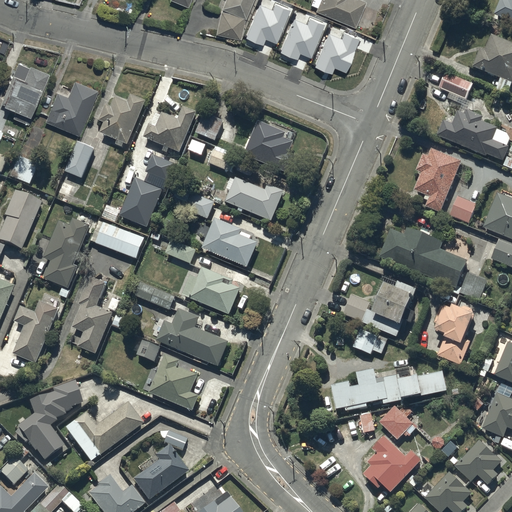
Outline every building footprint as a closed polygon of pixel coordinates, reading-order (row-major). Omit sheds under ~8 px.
[(223,0),(221,7),(245,17),(252,0),(223,0)] [(261,0),(251,26),(264,32),(276,4),(265,0),(261,0)] [(318,0),(315,9),(355,25),(365,0),(318,0)] [(502,0),(495,16),(511,22),(511,0),(509,0),(509,1),(506,0),(502,0)] [(296,44),(292,54),(334,72),(340,58),(327,52),(334,37),(320,31),(323,23),(308,17),(304,25),(296,22),(288,41),(296,44)] [(474,68),(511,84),(511,44),(493,36),(486,52),(481,50),(474,68)] [(28,122),(49,72),(30,63),(29,66),(17,61),(1,101),(16,107),(12,116),(28,122)] [(440,89),(467,101),(474,85),(447,74),(440,89)] [(45,119),(79,133),(98,88),(74,79),(67,95),(57,90),(45,119)] [(101,134),(129,146),(147,102),(132,96),(129,103),(116,98),(112,107),(107,105),(100,122),(105,124),(101,134)] [(145,139),(181,154),(198,113),(184,108),(179,120),(163,113),(157,128),(150,125),(145,139)] [(488,156),(504,163),(510,148),(508,147),(511,140),(508,135),(499,131),(499,130),(482,123),(484,118),(468,112),(467,115),(459,112),(453,126),(445,122),(438,137),(487,158),(488,156)] [(196,134),(216,142),(224,122),(204,114),(196,134)] [(287,133),(259,122),(245,157),(290,175),(297,158),(289,155),(295,143),(285,139),(287,133)] [(190,151),(203,156),(207,146),(193,141),(190,151)] [(67,172),(83,179),(95,149),(79,143),(67,172)] [(215,151),(209,164),(232,173),(239,156),(217,148),(216,151),(215,151)] [(441,214),(463,163),(433,150),(429,158),(424,156),(417,172),(423,174),(415,192),(431,199),(427,208),(441,214)] [(147,173),(169,183),(176,165),(154,156),(147,173)] [(10,178),(29,185),(37,165),(18,158),(10,178)] [(149,228),(164,190),(137,179),(121,217),(149,228)] [(227,203),(272,223),(285,193),(269,186),(266,191),(237,179),(227,203)] [(66,195),(69,197),(73,187),(61,182),(55,198),(63,201),(66,195)] [(0,234),(0,242),(22,251),(42,203),(15,192),(5,217),(7,218),(0,234)] [(484,229),(511,240),(511,199),(499,194),(484,229)] [(187,212),(209,220),(216,203),(194,195),(187,212)] [(451,217),(470,225),(478,206),(459,198),(451,217)] [(45,280),(70,290),(79,268),(75,266),(92,227),(74,219),(72,226),(60,222),(45,259),(52,262),(45,280)] [(203,250),(249,269),(259,244),(241,236),(243,231),(216,220),(203,250)] [(97,245),(138,260),(146,240),(105,224),(97,245)] [(381,259),(457,290),(469,262),(442,251),(444,244),(408,230),(406,236),(392,231),(381,259)] [(166,255),(192,265),(198,251),(172,240),(166,255)] [(492,261),(511,268),(511,245),(500,241),(492,261)] [(183,297),(231,316),(242,290),(233,286),(235,282),(203,269),(199,280),(192,277),(183,297)] [(469,275),(461,294),(480,302),(488,283),(469,275)] [(79,348),(97,355),(114,314),(98,308),(108,284),(91,278),(80,306),(83,307),(74,329),(85,334),(79,348)] [(0,322),(14,287),(0,281),(0,322)] [(369,312),(364,325),(398,339),(418,291),(399,283),(397,290),(387,286),(375,315),(369,312)] [(136,297),(171,311),(176,298),(142,284),(136,297)] [(60,296),(68,299),(71,292),(64,289),(60,296)] [(345,316),(363,324),(371,304),(353,297),(345,316)] [(114,299),(110,310),(117,312),(121,302),(114,299)] [(14,355),(38,365),(60,310),(41,303),(37,314),(22,308),(16,323),(26,327),(14,355)] [(462,367),(472,343),(466,341),(476,317),(473,310),(465,308),(460,310),(454,308),(453,311),(443,307),(435,325),(439,326),(437,333),(447,337),(439,357),(462,367)] [(158,342),(220,368),(230,343),(197,329),(201,319),(180,310),(174,325),(166,322),(158,342)] [(114,326),(120,328),(124,319),(117,316),(114,326)] [(374,352),(382,355),(389,340),(363,329),(355,349),(372,356),(374,352)] [(138,356),(156,363),(162,349),(144,342),(138,356)] [(496,377),(511,383),(511,344),(509,344),(496,377)] [(182,362),(167,356),(150,394),(194,413),(200,398),(192,394),(200,376),(179,368),(182,362)] [(333,388),(338,412),(347,410),(347,413),(368,409),(368,406),(384,402),(385,406),(403,402),(398,377),(378,381),(376,371),(358,375),(361,388),(352,389),(351,384),(333,388)] [(400,383),(404,402),(448,393),(444,374),(400,383)] [(44,462),(65,447),(51,428),(58,422),(56,420),(66,416),(65,413),(72,410),(72,408),(83,405),(75,382),(53,390),(54,393),(30,402),(34,415),(18,428),(35,453),(37,452),(44,462)] [(484,430),(505,439),(509,430),(511,431),(511,400),(499,395),(484,430)] [(91,464),(144,425),(128,404),(96,428),(86,415),(66,430),(91,464)] [(381,424),(399,442),(415,426),(396,408),(381,424)] [(365,434),(376,432),(373,415),(361,418),(365,434)] [(164,444),(183,452),(188,440),(169,433),(164,444)] [(384,487),(392,495),(423,463),(413,453),(408,459),(386,439),(374,452),(378,455),(369,465),(373,468),(365,477),(381,491),(384,487)] [(439,440),(438,440),(437,441),(436,441),(435,441),(435,442),(434,442),(434,443),(433,444),(433,445),(433,446),(433,447),(433,448),(433,449),(433,450),(434,450),(434,451),(435,451),(435,452),(436,452),(437,453),(438,453),(439,453),(440,453),(441,453),(441,452),(442,452),(443,451),(444,450),(444,449),(445,448),(445,447),(445,446),(445,445),(444,444),(444,443),(443,442),(442,441),(441,441),(440,441),(440,440),(439,440)] [(479,477),(489,487),(499,476),(495,472),(503,463),(481,442),(456,469),(473,484),(479,477)] [(189,473),(170,447),(156,457),(159,462),(133,481),(149,503),(189,473)] [(0,473),(14,487),(28,472),(15,459),(0,473)] [(446,511),(449,509),(452,511),(465,511),(469,508),(465,504),(473,495),(451,474),(426,500),(438,511),(446,511)] [(0,511),(26,511),(49,490),(34,476),(11,499),(0,488),(0,511)] [(136,511),(145,505),(132,488),(123,494),(110,477),(98,486),(99,488),(89,496),(101,511),(136,511)] [(33,511),(53,511),(62,503),(70,511),(80,511),(84,509),(60,485),(33,511)] [(240,511),(227,494),(203,511),(240,511)]
